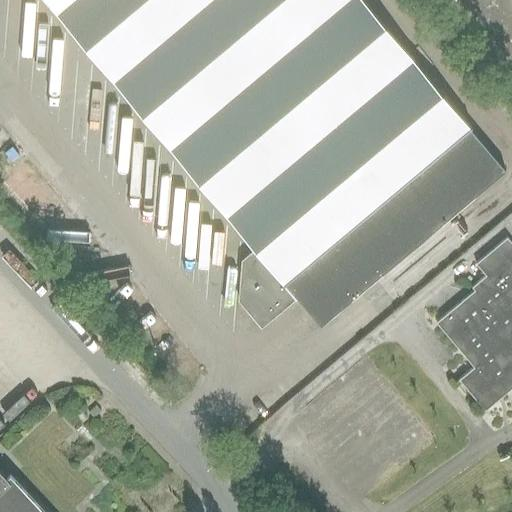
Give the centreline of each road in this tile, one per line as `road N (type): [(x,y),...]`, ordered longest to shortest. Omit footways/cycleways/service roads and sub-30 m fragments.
road 1 (residential): [(231,511),(0,255)]
road 2 (unknown): [(354,511),(511,413)]
